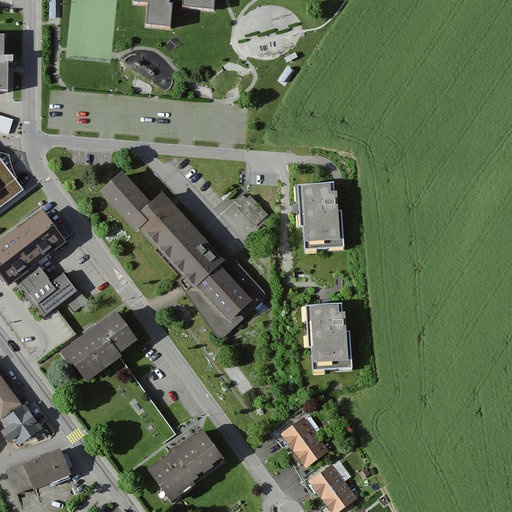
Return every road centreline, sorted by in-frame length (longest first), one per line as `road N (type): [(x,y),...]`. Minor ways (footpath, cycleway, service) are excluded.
road 1 (residential): [(291,511),(42,170),(33,141)]
road 2 (residential): [(281,161),(33,141)]
road 3 (residential): [(33,141),(29,0)]
road 4 (tertiary): [(0,335),(75,435)]
